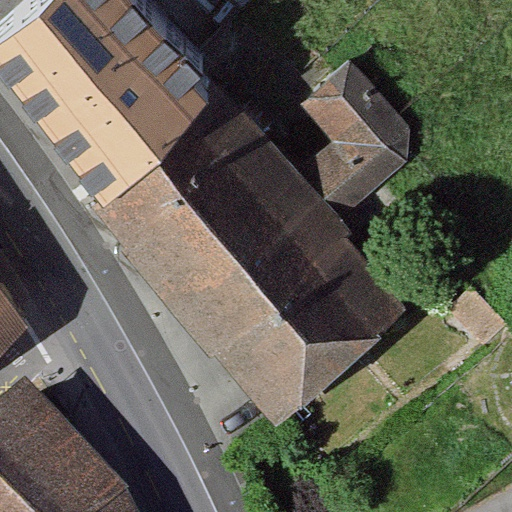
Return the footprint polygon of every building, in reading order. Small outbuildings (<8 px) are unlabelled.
[(124,0),(2,0),(0,2),(0,45),(30,85),(124,0)] [(140,0),(124,0),(30,85),(96,169),(210,67),(196,51),(221,29),(194,0),(168,0),(153,14),(140,0)] [(210,67),(96,169),(280,407),(407,295),(353,234),(393,199),(378,182),(419,145),(340,56),(306,87),(339,125),(296,163),(210,67)] [(505,322),(463,281),(448,308),(484,343),(505,322)] [(0,338),(22,316),(0,282),(0,338)] [(0,511),(117,511),(121,509),(23,409),(0,431),(0,511)]
